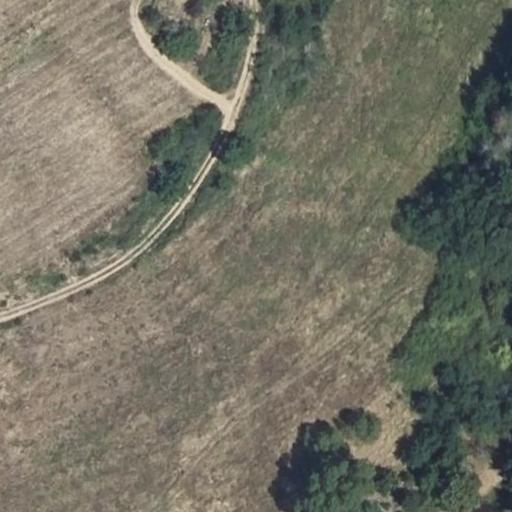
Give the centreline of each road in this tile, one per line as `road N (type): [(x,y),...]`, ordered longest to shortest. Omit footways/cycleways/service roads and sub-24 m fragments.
road 1 (track): [(254,0),(256,48),(197,189),(114,274),(0,319)]
road 2 (track): [(233,113),(150,46),(135,18),(139,0)]
